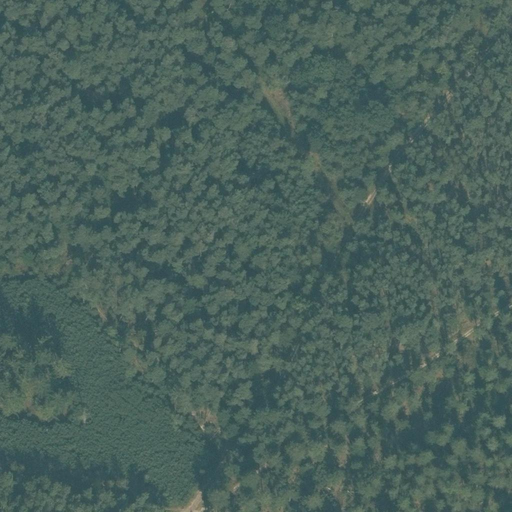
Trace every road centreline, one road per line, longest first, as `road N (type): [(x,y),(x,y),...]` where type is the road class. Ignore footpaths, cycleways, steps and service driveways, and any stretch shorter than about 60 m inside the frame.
road 1 (track): [(511,27),(372,191),(281,378),(190,511)]
road 2 (track): [(191,511),(419,370),(511,300)]
road 3 (track): [(356,219),(193,0)]
road 4 (track): [(187,511),(0,480)]
